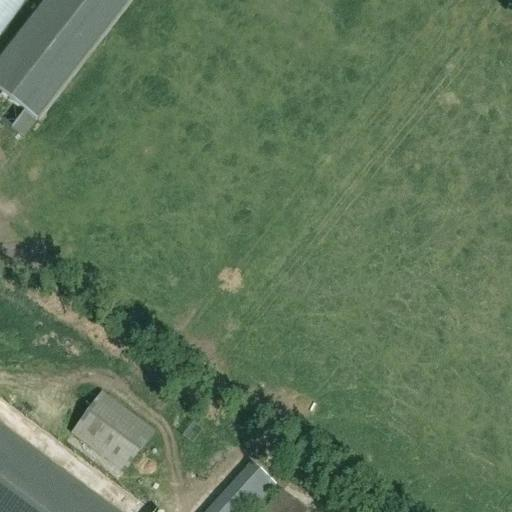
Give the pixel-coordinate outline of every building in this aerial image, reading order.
[(0,0),(0,36),(26,0),(0,0)] [(44,103),(121,0),(38,0),(36,3),(58,20),(13,80),(44,103)] [(27,113),(17,106),(22,98),(1,84),(0,85),(0,111),(20,124),(27,113)] [(155,432),(103,394),(73,435),(121,471),(133,482),(141,473),(131,465),(155,432)] [(252,464),(207,511),(251,511),(276,486),(252,464)] [(303,511),(282,492),(263,511),(303,511)] [(138,511),(113,502),(108,511),(91,511),(88,508),(82,511),(77,511),(76,511),(138,511)]
